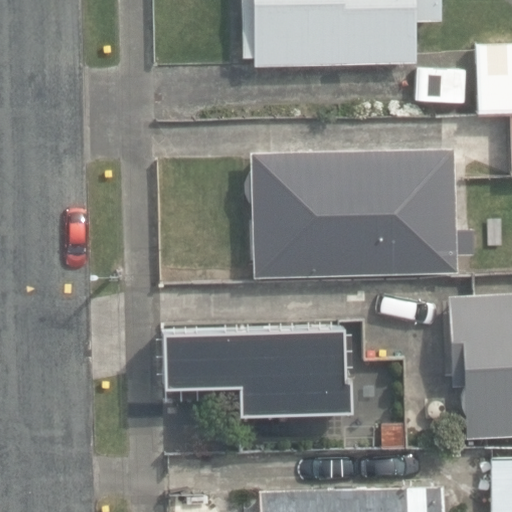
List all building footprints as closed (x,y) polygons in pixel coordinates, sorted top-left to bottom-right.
[(255,55),(255,65),(380,62),(417,61),(416,16),(440,16),(439,0),(241,0),(243,56),(255,55)] [(511,39),(476,41),(478,112),(511,110),(511,39)] [(255,201),(257,274),(380,271),(457,269),(457,250),(473,250),(472,225),(456,226),(453,144),(380,146),(254,149),(254,167),(249,170),(245,174),(243,179),(242,184),(243,190),(246,194),(250,198),(255,201)] [(461,383),(464,436),(511,433),(511,293),(447,297),(451,383),(461,383)] [(409,307),(355,307),(355,349),(409,350),(409,307)] [(340,324),(162,329),(164,383),(236,381),(237,410),(352,406),(351,375),(341,375),(340,324)] [(404,446),(404,420),(379,420),(380,446),(404,446)] [(511,511),(511,451),(497,452),(497,459),(491,459),(492,511),(442,511),(441,482),(380,483),(256,486),(256,511),(511,511)]
